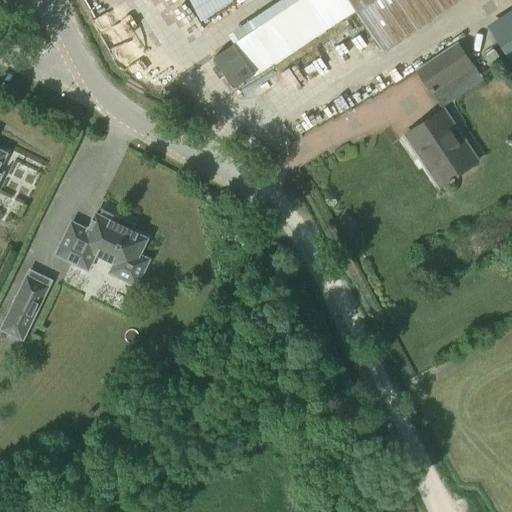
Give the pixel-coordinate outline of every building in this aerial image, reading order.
[(195,0),(209,24),(247,2),(245,0),(195,0)] [(349,0),(383,53),(462,0),(349,0)] [(457,42),(414,70),(431,96),(474,68),(457,42)] [(423,152),(444,184),(478,162),(444,110),(405,136),(418,155),(423,152)] [(147,239),(133,232),(135,227),(100,209),(100,211),(101,211),(99,217),(95,215),(87,231),(71,223),(55,255),(87,271),(96,254),(114,263),(109,272),(117,276),(136,286),(149,260),(139,255),(147,239)] [(0,329),(21,340),(47,287),(26,277),(0,329)]
